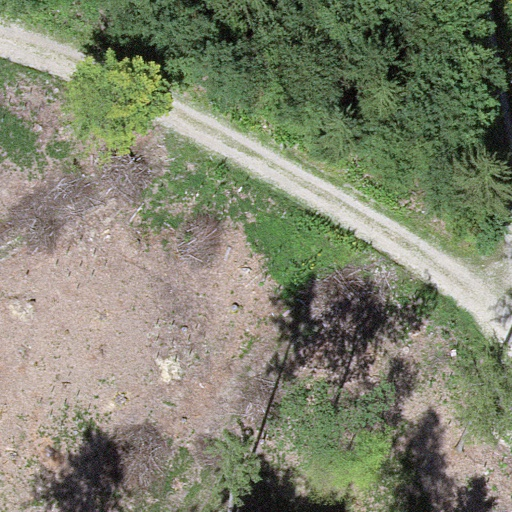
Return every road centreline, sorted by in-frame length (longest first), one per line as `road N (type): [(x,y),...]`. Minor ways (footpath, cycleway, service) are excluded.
road 1 (track): [(0,29),(129,76),(373,215),(488,298),(511,325)]
road 2 (track): [(480,0),(511,195)]
